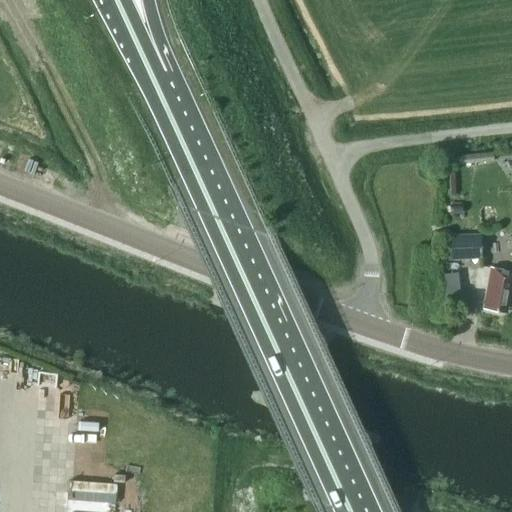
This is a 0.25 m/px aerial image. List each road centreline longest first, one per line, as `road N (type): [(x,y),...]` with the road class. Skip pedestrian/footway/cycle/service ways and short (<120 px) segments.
road 1 (trunk): [(350,511),(153,78)]
road 2 (tertiary): [(358,324),(0,187)]
road 3 (unclassified): [(330,153),(511,129)]
road 4 (unclassified): [(358,324),(371,286),(370,248),(330,153)]
road 5 (unclassified): [(330,153),(259,0)]
road 6 (tertiary): [(358,324),(511,363)]
